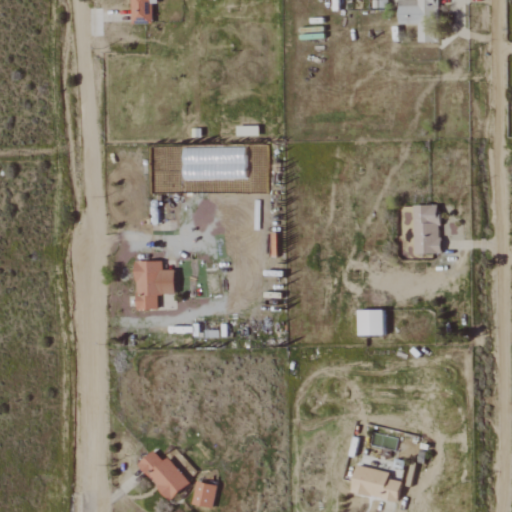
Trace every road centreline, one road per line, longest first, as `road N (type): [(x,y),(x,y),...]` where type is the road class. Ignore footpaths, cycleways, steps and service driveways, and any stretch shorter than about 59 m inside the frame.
road 1 (residential): [(495,0),(503,511)]
road 2 (residential): [(83,0),(86,494)]
